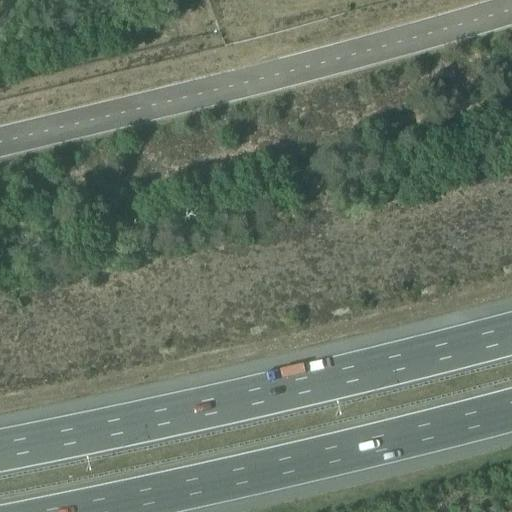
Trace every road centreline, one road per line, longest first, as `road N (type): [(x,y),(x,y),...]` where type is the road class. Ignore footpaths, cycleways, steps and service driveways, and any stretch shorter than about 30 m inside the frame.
road 1 (motorway): [(511,335),(0,451)]
road 2 (motorway): [(83,511),(511,411)]
